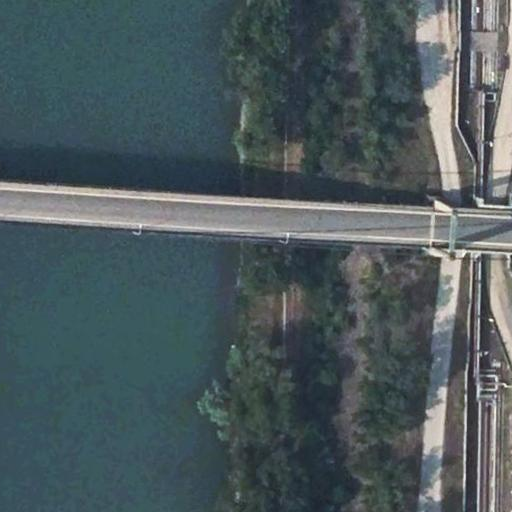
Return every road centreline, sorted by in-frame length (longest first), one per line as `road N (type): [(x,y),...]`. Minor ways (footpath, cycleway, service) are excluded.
road 1 (track): [(428,511),(457,186),(427,81),(428,0)]
road 2 (unclassified): [(511,233),(0,199)]
road 3 (track): [(286,511),(297,0)]
